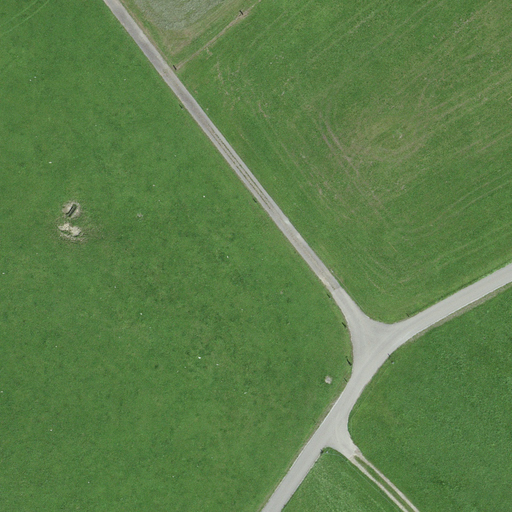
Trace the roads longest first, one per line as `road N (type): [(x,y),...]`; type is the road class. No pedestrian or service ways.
road 1 (track): [(111,0),(378,353)]
road 2 (unclassified): [(272,511),(378,353),(511,273)]
